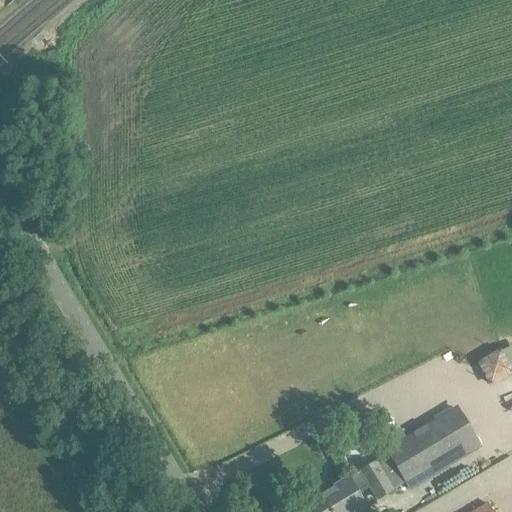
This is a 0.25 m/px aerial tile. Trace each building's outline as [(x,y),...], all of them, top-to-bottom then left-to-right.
[(490,388),(511,375),(511,370),(501,350),(476,364),(490,388)] [(380,439),(378,440),(388,456),(404,484),(419,475),(422,481),(478,449),(480,448),(457,408),(405,439),(398,428),(380,439)] [(404,484),(388,456),(377,463),(393,490),(404,484)] [(376,461),(358,473),(359,474),(363,480),(377,503),(392,494),(395,492),(393,490),(377,463),(376,461)] [(348,480),(306,506),(310,511),(358,511),(365,508),(357,495),(359,494),(353,486),(363,480),(359,474),(349,480),(348,481),(348,480)] [(491,511),(485,502),(469,511),(491,511)]
